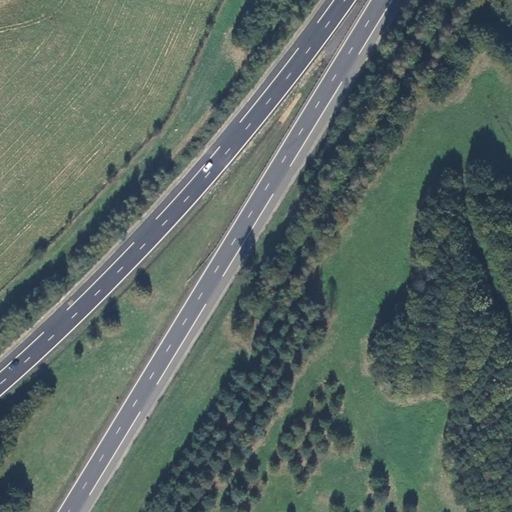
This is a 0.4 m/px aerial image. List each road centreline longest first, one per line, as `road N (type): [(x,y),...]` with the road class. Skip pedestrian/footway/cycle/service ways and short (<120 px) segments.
road 1 (motorway): [(70,511),(384,0)]
road 2 (motorway): [(347,0),(196,192),(0,388)]
